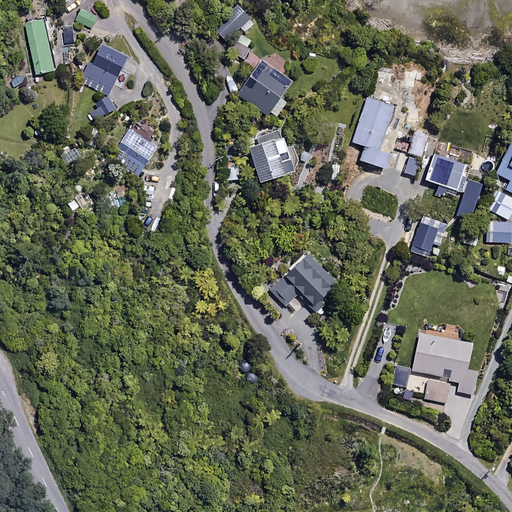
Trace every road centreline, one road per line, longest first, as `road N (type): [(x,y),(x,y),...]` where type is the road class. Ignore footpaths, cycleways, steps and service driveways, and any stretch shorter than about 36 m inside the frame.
road 1 (residential): [(511,490),(437,428),(315,373),(272,328),(206,209),(209,106),(142,0)]
road 2 (tertiary): [(56,511),(0,390)]
